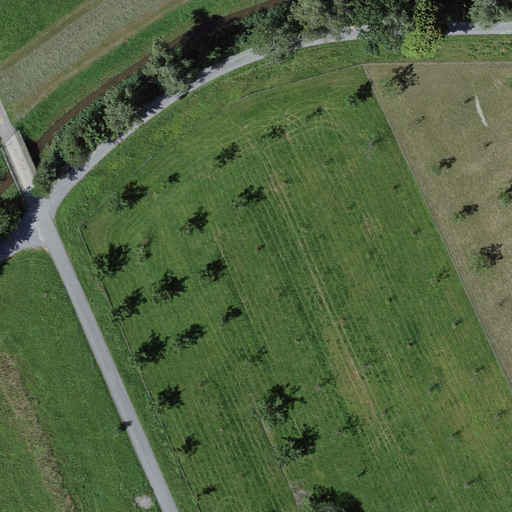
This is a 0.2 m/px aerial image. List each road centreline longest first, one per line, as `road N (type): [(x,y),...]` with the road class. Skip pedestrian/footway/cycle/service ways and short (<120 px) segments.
road 1 (track): [(511,27),(398,28),(238,59),(141,117),(0,252)]
road 2 (track): [(0,114),(170,511)]
